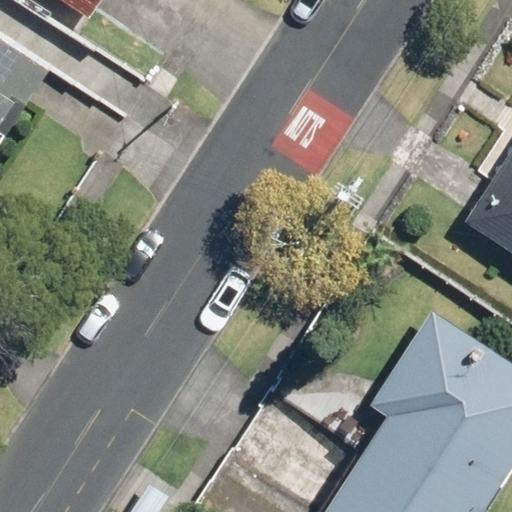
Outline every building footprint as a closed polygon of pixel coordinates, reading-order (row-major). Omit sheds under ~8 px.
[(77,0),(93,10),(100,0),(77,0)] [(14,96),(25,104),(51,63),(0,30),(0,74),(20,88),(14,96)] [(0,74),(0,118),(14,96),(20,88),(0,74)] [(511,144),(468,212),(511,240),(511,144)] [(324,511),(480,511),(511,462),(511,347),(435,299),(375,392),(394,404),(324,511)] [(154,511),(169,488),(148,475),(126,511),(154,511)]
